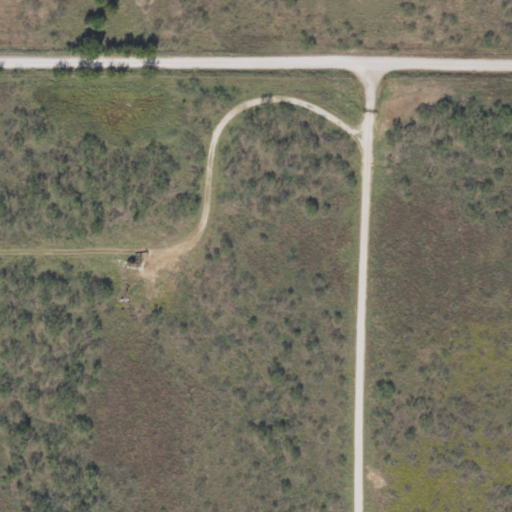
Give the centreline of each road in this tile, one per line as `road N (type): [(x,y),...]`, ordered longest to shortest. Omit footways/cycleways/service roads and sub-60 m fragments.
road 1 (residential): [(511,63),(0,61)]
road 2 (residential): [(402,511),(408,62)]
